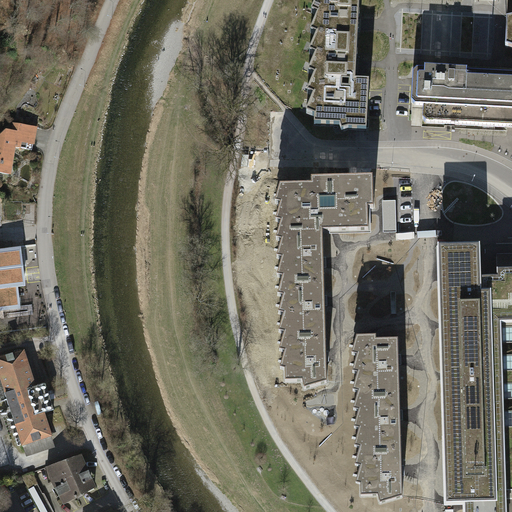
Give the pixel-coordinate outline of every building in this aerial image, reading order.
[(310,34),(317,36),(328,36),(328,41),(357,43),(359,3),(330,1),(329,0),(316,0),(311,14),(318,16),(310,34)] [(308,73),(314,76),(326,77),(326,81),(355,82),(357,43),(328,41),(328,36),(317,36),(309,54),(316,56),(308,73)] [(426,123),(486,126),(490,72),(425,68),(425,70),(417,70),(413,73),(411,102),(415,107),(423,107),(422,119),(426,123)] [(511,73),(490,72),(486,126),(511,127),(511,73)] [(369,83),(355,82),(326,81),(326,77),(314,76),(307,93),(313,96),(306,114),(315,117),(314,125),(340,127),(341,132),(348,130),(366,131),(369,83)] [(0,136),(0,168),(1,169),(1,165),(10,166),(14,147),(26,149),(27,143),(32,144),(35,128),(14,125),(13,133),(6,132),(0,136)] [(373,175),(311,177),(311,183),(280,184),(275,202),(280,203),(275,220),(281,222),(276,239),(281,240),(277,257),(282,258),(277,276),(282,277),(277,295),(283,297),(278,314),(283,315),(278,332),(283,334),(279,351),(284,353),(280,369),(284,370),(285,382),(302,382),(304,390),(327,383),(323,231),(368,230),(368,207),(374,207),(373,175)] [(21,246),(0,248),(0,311),(21,309),(18,287),(26,286),(21,246)] [(479,249),(443,251),(449,505),(466,505),(466,511),(507,511),(507,503),(504,433),(500,325),(499,283),(480,284),(479,249)] [(511,271),(498,272),(499,283),(500,325),(511,324),(511,432),(504,433),(507,503),(511,502),(511,271)] [(376,335),(357,336),(352,354),(357,355),(352,371),(358,373),(353,390),(358,392),(353,409),(359,411),(354,428),(359,429),(354,446),(360,448),(355,465),(360,467),(355,483),(361,485),(361,496),(378,496),(380,504),(402,497),(398,338),(376,339),(376,335)] [(54,410),(50,400),(48,392),(45,383),(35,386),(23,350),(0,357),(0,378),(22,446),(52,436),(44,413),(54,410)] [(56,448),(52,436),(22,446),(26,457),(56,448)] [(80,456),(49,466),(54,479),(52,482),(65,504),(95,488),(80,456)] [(33,473),(22,477),(28,490),(37,484),(33,473)]
